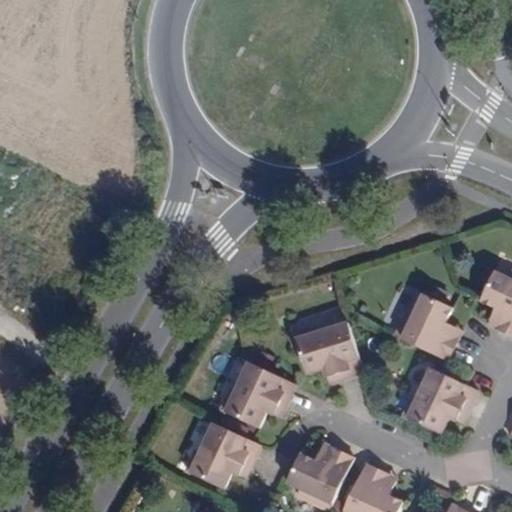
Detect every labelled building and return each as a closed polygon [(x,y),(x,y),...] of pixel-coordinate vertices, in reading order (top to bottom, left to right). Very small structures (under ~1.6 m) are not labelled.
[(492,324),(511,333),(511,269),(509,268),(505,275),(489,267),(475,296),(494,304),(492,309),(498,312),(492,324)] [(461,336),(448,330),(451,323),(448,322),(455,306),(426,292),(420,305),(413,302),(397,336),(449,360),(461,336)] [(486,321),(492,324),(498,312),(492,309),(486,321)] [(308,371),(325,365),(328,373),(336,371),(338,377),(365,369),(350,321),(318,332),(316,326),(296,332),(308,371)] [(461,336),(464,330),(451,323),(448,330),(461,336)] [(297,384),(251,362),(237,391),(233,389),(224,408),(261,426),(269,410),(275,413),(280,404),(286,407),(297,384)] [(468,384),(435,369),(422,397),(418,395),(408,414),(446,433),(454,416),(460,420),(463,412),(470,415),(481,390),(468,384)] [(338,377),(336,371),(328,373),(330,380),(338,377)] [(286,407),(280,404),(275,413),(282,416),(286,407)] [(460,420),(466,422),(470,415),(463,412),(460,420)] [(250,469),(262,444),(215,421),(203,452),(198,449),(188,469),(225,486),(232,470),(239,473),(243,466),(250,469)] [(319,456),(325,459),(332,446),(326,443),(319,456)] [(332,446),(325,459),(319,456),(318,459),(304,452),(290,480),(302,485),(298,492),(332,509),(356,457),(332,446)] [(400,511),(406,501),(391,494),(392,490),(385,488),(391,474),(368,463),(344,511),(400,511)] [(239,473),(246,477),(250,469),(243,466),(239,473)] [(385,488),(392,490),(398,477),(391,474),(385,488)] [(456,511),(459,506),(452,503),(448,511),(456,511)]
